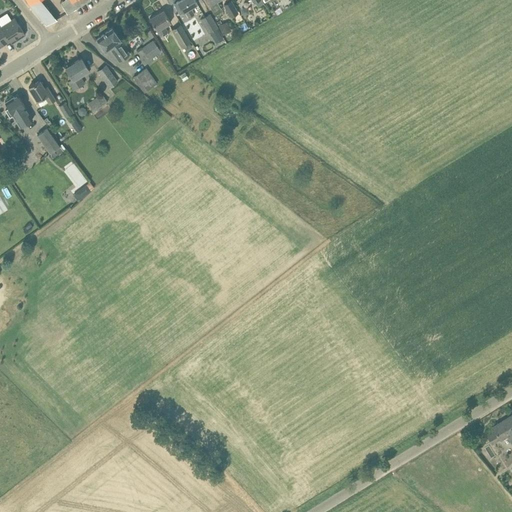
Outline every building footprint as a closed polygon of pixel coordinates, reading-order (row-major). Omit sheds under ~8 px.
[(27,0),(30,4),(36,0),(64,0),(62,2),(62,3),(67,11),(67,12),(87,0),(27,0)] [(180,13),(183,11),(185,10),(189,17),(193,14),(190,7),(197,3),(195,0),(179,0),(177,1),(174,3),(180,13)] [(206,0),(214,12),(221,8),(217,1),(219,0),(206,0)] [(238,13),(231,1),(226,4),(232,16),(238,13)] [(150,17),(152,22),(157,30),(161,36),(168,32),(164,26),(171,22),(164,9),(150,17)] [(210,32),(218,27),(210,13),(200,19),(208,33),(210,32)] [(15,17),(0,26),(0,37),(4,44),(10,41),(12,43),(26,34),(15,17)] [(219,24),(222,34),(231,31),(227,21),(219,24)] [(171,29),(182,47),(183,46),(186,50),(192,46),(190,42),(191,41),(180,24),(171,29)] [(121,41),(121,40),(112,28),(97,38),(106,51),(110,48),(120,61),(130,54),(121,41)] [(153,39),(142,47),(150,59),(161,50),(153,39)] [(66,67),(73,78),(68,81),(74,90),(85,83),(80,75),(89,69),(81,57),(66,67)] [(98,70),(110,87),(118,81),(106,65),(98,70)] [(144,93),(148,90),(151,95),(160,89),(157,84),(157,83),(146,67),(133,76),(144,93)] [(29,87),(37,100),(45,96),(49,103),(55,99),(47,85),(44,87),(40,80),(29,87)] [(20,126),(25,123),(32,119),(25,107),(26,106),(18,93),(5,101),(9,107),(6,109),(10,116),(13,114),(20,126)] [(108,100),(102,93),(88,103),(93,111),(108,100)] [(66,118),(72,114),(65,102),(59,105),(66,118)] [(47,127),(37,134),(50,152),(60,145),(47,127)] [(21,130),(17,134),(22,140),(26,136),(21,130)] [(20,143),(13,148),(17,153),(23,149),(20,143)] [(11,180),(20,175),(11,161),(2,166),(11,180)] [(83,190),(79,190),(74,194),(77,199),(78,200),(86,194),(85,193),(83,190)] [(489,436),(493,442),(501,437),(502,438),(508,435),(511,442),(511,414),(494,426),(497,431),(489,436)]
